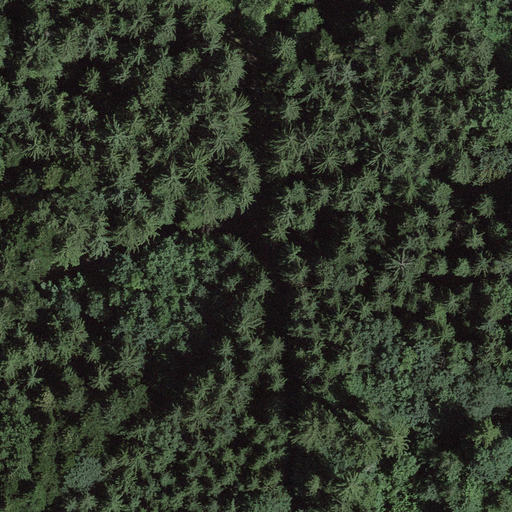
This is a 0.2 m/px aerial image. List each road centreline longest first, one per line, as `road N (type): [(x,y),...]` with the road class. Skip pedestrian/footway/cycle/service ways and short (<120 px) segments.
road 1 (track): [(228,241),(296,419),(329,481),(412,473),(462,431),(511,423)]
road 2 (track): [(228,241),(0,331)]
road 3 (track): [(210,0),(228,241)]
